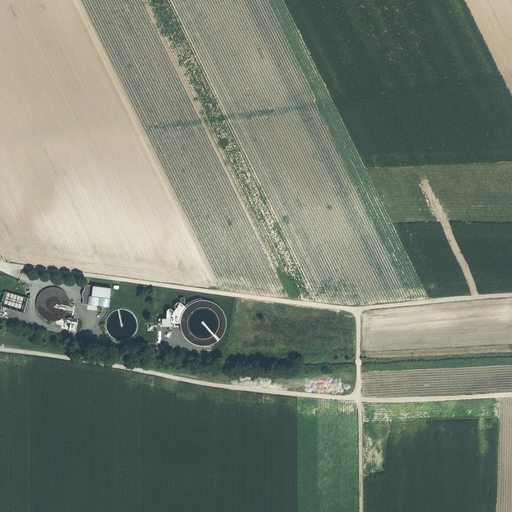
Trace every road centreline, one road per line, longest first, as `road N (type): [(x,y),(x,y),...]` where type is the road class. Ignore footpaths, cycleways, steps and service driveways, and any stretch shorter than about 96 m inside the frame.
road 1 (track): [(511,296),(356,309),(0,264)]
road 2 (track): [(511,392),(360,396),(0,350)]
road 3 (track): [(361,511),(356,309)]
road 4 (track): [(222,294),(142,129)]
